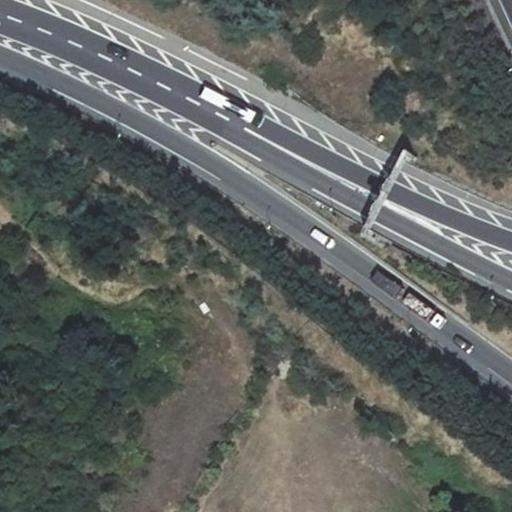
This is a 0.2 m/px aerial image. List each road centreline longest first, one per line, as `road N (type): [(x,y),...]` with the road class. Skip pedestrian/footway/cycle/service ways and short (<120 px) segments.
road 1 (motorway): [(0,56),(118,113),(264,199),(511,377)]
road 2 (motorway): [(254,134),(511,282)]
road 3 (motorway): [(0,16),(254,134)]
road 4 (motorway): [(254,134),(511,243)]
